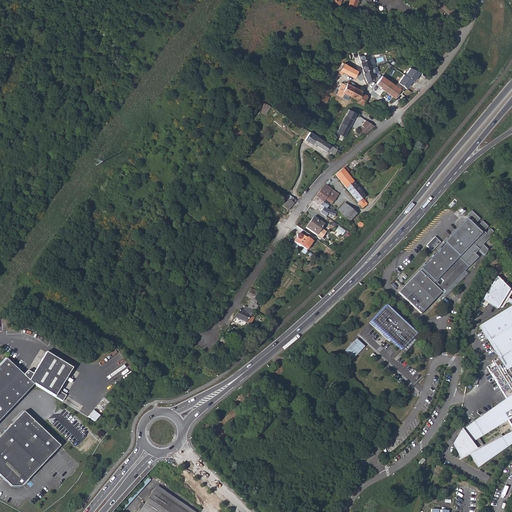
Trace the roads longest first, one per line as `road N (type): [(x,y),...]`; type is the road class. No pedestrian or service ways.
road 1 (residential): [(480,0),(420,92),(309,192),(207,338)]
road 2 (secondary): [(450,167),(349,279),(178,420)]
road 3 (residential): [(363,480),(414,452),(447,408),(456,379),(457,368),(440,357),(408,423),(366,465)]
